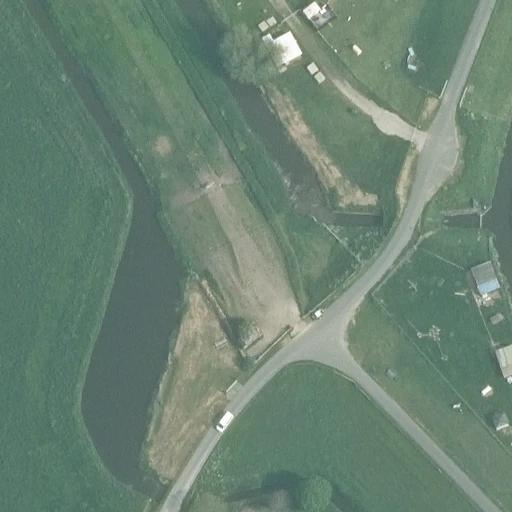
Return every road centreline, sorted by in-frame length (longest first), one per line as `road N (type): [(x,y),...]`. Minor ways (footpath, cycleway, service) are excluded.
road 1 (unclassified): [(168,511),(251,388),(347,305),(408,225),(489,0)]
road 2 (unknown): [(501,511),(411,417),(386,404)]
